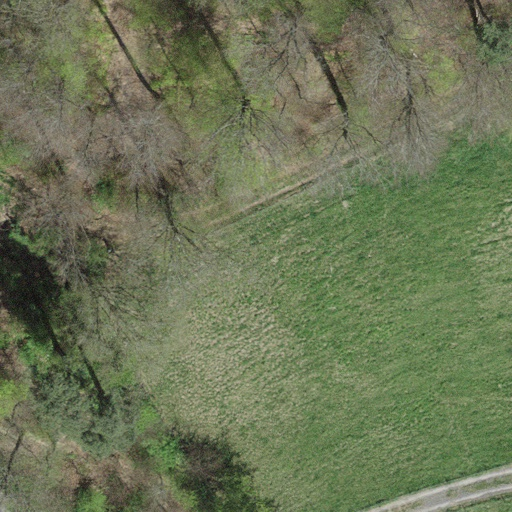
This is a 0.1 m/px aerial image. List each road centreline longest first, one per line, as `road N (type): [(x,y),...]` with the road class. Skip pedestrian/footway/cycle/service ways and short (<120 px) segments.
road 1 (track): [(511,70),(276,190),(190,223),(139,230),(90,224),(54,211),(0,169)]
road 2 (track): [(511,470),(357,511)]
